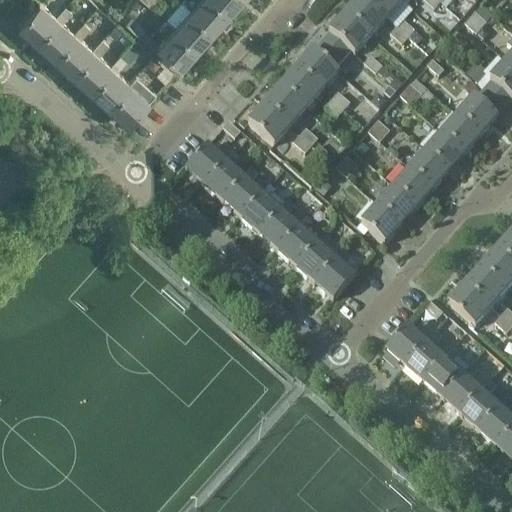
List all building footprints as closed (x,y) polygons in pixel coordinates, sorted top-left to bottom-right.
[(183,0),(183,1),(190,7),(189,9),(212,30),(228,12),(214,0),(183,0)] [(214,0),(228,12),(238,0),(214,0)] [(386,23),(361,0),(360,0),(345,17),(370,40),(378,31),(386,23)] [(397,0),(361,0),(386,23),(402,5),(397,0)] [(432,0),(424,0),(422,3),(440,20),(446,12),(432,0)] [(447,0),(432,0),(446,12),(453,5),(447,0)] [(17,25),(36,42),(57,19),(55,17),(38,2),(17,25)] [(57,19),(36,42),(54,58),(75,35),(73,33),(62,23),(72,12),(65,5),(55,17),(57,19)] [(212,30),(189,9),(173,27),(196,48),(212,30)] [(485,26),(474,15),(464,27),(475,37),(485,26)] [(345,17),(328,35),(330,37),(349,54),(354,59),(370,40),(345,17)] [(173,27),(166,20),(158,29),(165,35),(153,50),(161,57),(165,53),(179,66),(196,48),(173,27)] [(75,35),(54,58),(73,75),(93,51),(91,49),(80,39),(90,28),(83,22),(73,33),(75,35)] [(402,24),(396,31),(407,42),(414,35),(402,24)] [(396,31),(389,38),(401,49),(407,42),(396,31)] [(330,37),(314,56),(333,73),(349,54),(330,37)] [(93,51),(73,75),(91,91),(112,68),(110,66),(98,56),(108,45),(101,38),(91,49),(93,51)] [(112,68),(91,91),(109,107),(130,84),(128,82),(117,72),(126,61),(128,62),(137,51),(130,44),(120,55),(119,54),(110,66),(112,68)] [(295,72),(321,95),(337,77),(333,73),(314,56),(312,54),(295,72)] [(381,71),(370,60),(363,68),(374,78),(381,71)] [(442,73),(431,63),(426,69),(437,79),(442,73)] [(511,70),(506,65),(489,83),(492,85),(486,92),(505,110),(511,103),(511,70)] [(321,95),(295,72),(279,90),(305,113),(321,95)] [(128,124),(155,94),(134,75),(128,82),(130,84),(109,107),(128,124)] [(420,98),(409,88),(399,99),(410,109),(420,98)] [(305,113),(279,90),(263,107),(289,131),(305,113)] [(389,101),(394,95),(387,90),(382,95),(389,101)] [(496,123),(494,121),(505,110),(486,92),(476,103),(473,101),(456,120),(479,141),(496,123)] [(349,107),(337,97),(331,104),(343,114),(349,107)] [(331,104),(325,112),(337,122),(343,114),(331,104)] [(272,149),(289,131),(263,107),(247,126),(272,149)] [(479,141),(456,120),(440,138),(463,159),(471,150),(479,141)] [(233,142),(239,135),(227,124),(221,132),(233,142)] [(388,134),(377,124),(367,135),(378,145),(388,134)] [(298,139),(310,150),(317,142),(305,132),(298,139)] [(453,170),(463,159),(440,138),(423,156),(447,177),(453,170)] [(298,139),(291,146),(304,157),(310,150),(298,139)] [(184,173),(203,190),(224,167),(222,165),(205,150),(184,173)] [(232,154),(222,165),(224,167),(229,171),(239,160),(232,154)] [(436,189),(447,177),(423,156),(407,173),(431,195),(436,189)] [(345,160),(334,172),(346,182),(357,170),(345,160)] [(224,167),(203,190),(221,206),(242,183),(240,181),(229,171),(224,167)] [(250,170),(240,181),(242,183),(247,187),(257,177),(250,170)] [(431,195),(407,173),(391,191),(414,212),(418,208),(431,195)] [(242,183),(221,206),(240,223),(260,199),(258,197),(247,187),(242,183)] [(258,239),(279,216),(276,214),(281,208),(270,198),(275,193),(268,187),(258,197),(260,199),(240,223),(258,239)] [(414,212),(391,191),(375,209),(398,230),(400,228),(414,212)] [(276,255),(297,232),(295,230),(302,222),(290,212),(293,209),(286,203),(281,208),(276,214),(279,216),(258,239),(276,255)] [(398,230),(375,209),(359,227),(382,248),(398,230)] [(295,272),(315,248),(314,247),(313,246),(320,238),(309,228),(312,225),(305,219),(302,222),(295,230),(297,232),(276,255),(295,272)] [(313,288),(334,265),(331,262),(338,254),(327,245),(330,242),(323,235),(320,238),(313,246),(314,247),(315,248),(295,272),(313,288)] [(511,238),(499,253),(511,264),(511,238)] [(332,305),(353,282),(338,269),(348,258),(341,251),(338,254),(331,262),(334,265),(313,288),(332,305)] [(511,290),(511,264),(499,253),(483,271),(509,294),(511,290)] [(509,294),(483,271),(467,289),(493,312),(509,294)] [(493,312),(467,289),(450,308),(470,326),(468,329),(472,333),(475,330),(476,331),(493,312)] [(424,312),(425,313),(436,323),(443,316),(431,305),(424,312)] [(511,316),(507,312),(501,319),(511,329),(511,316)] [(506,338),(511,331),(511,329),(501,319),(494,327),(506,338)] [(387,355),(406,372),(427,348),(425,346),(408,331),(387,355)] [(435,334),(425,346),(427,348),(432,352),(442,341),(435,334)] [(427,348),(406,372),(424,388),(445,364),(443,362),(432,352),(427,348)] [(453,351),(443,362),(445,364),(450,368),(460,357),(453,351)] [(445,364),(424,388),(443,404),(464,380),(455,373),(450,368),(445,364)] [(471,367),(461,378),(464,380),(468,385),(479,373),(471,367)] [(464,380),(443,404),(457,417),(461,420),(464,417),(482,397),(479,394),(468,385),(464,380)] [(490,383),(479,394),(482,397),(487,401),(497,389),(490,383)] [(482,397),(464,417),(461,420),(479,437),(497,417),(500,413),(498,411),(487,401),(482,397)] [(511,402),(508,399),(498,411),(500,413),(505,417),(511,409),(511,402)] [(497,417),(479,437),(498,453),(511,436),(511,423),(505,417),(500,413),(497,417)] [(511,436),(498,453),(511,465),(511,436)]
